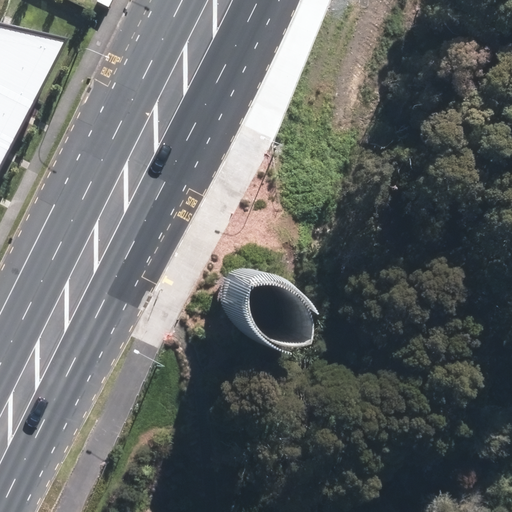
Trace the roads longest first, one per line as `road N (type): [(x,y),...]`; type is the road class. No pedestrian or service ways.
road 1 (motorway): [(87,0),(36,300),(17,511)]
road 2 (primary): [(0,441),(220,0)]
